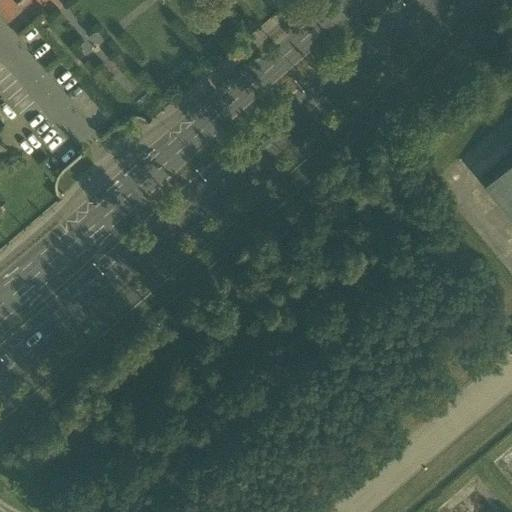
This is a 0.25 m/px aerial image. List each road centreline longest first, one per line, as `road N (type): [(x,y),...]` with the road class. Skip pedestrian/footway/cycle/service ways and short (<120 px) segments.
road 1 (primary): [(0,363),(415,0)]
road 2 (primary): [(349,0),(0,311)]
